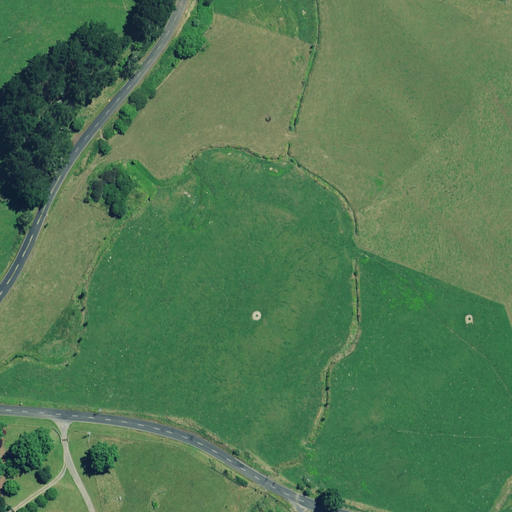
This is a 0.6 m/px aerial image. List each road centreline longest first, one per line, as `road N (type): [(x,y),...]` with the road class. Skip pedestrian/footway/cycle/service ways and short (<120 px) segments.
road 1 (unclassified): [(0,294),(69,153),(160,61),(188,0)]
road 2 (unclassified): [(0,409),(169,432),(329,511)]
